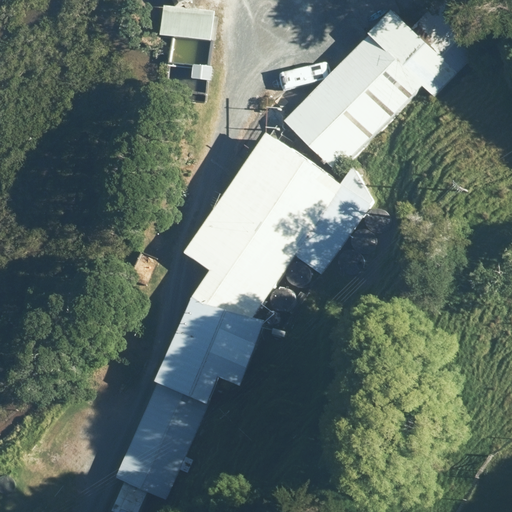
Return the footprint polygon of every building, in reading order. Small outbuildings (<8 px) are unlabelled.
[(301,4),(330,0),(275,0),(277,15),(302,12),(301,4)] [(435,101),(487,46),(444,3),(413,34),(395,16),(287,126),(339,177),(425,91),(435,101)] [(165,8),(162,38),(214,43),(217,13),(165,8)] [(197,68),(196,82),(214,84),(215,70),(197,68)] [(127,484),(114,511),(142,511),(151,494),(167,502),(180,471),(186,474),(192,462),(186,459),(221,382),(243,391),(270,329),(258,324),(301,261),(325,277),(376,204),(358,174),(347,190),(273,140),(191,260),(217,278),(199,305),(120,481),(127,484)]
